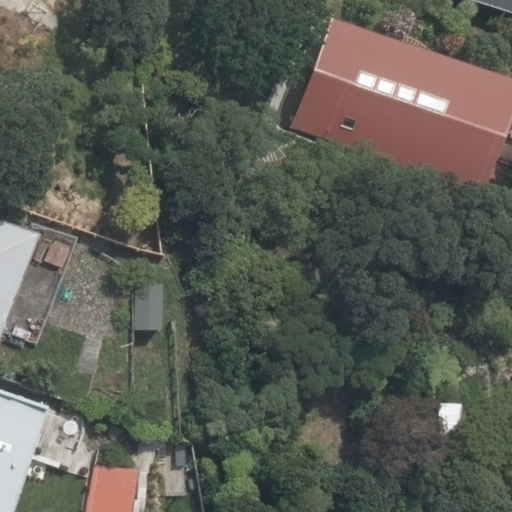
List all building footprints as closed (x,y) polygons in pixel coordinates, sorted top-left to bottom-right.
[(0,0),(0,71),(32,0),(0,0)] [(511,0),(442,0),(440,6),(511,35),(511,0)] [(511,188),(511,92),(329,15),(282,123),(501,216),(511,188)] [(0,218),(0,373),(51,238),(0,218)] [(0,511),(32,511),(67,413),(0,389),(0,511)] [(142,511),(149,475),(90,464),(81,511),(142,511)]
